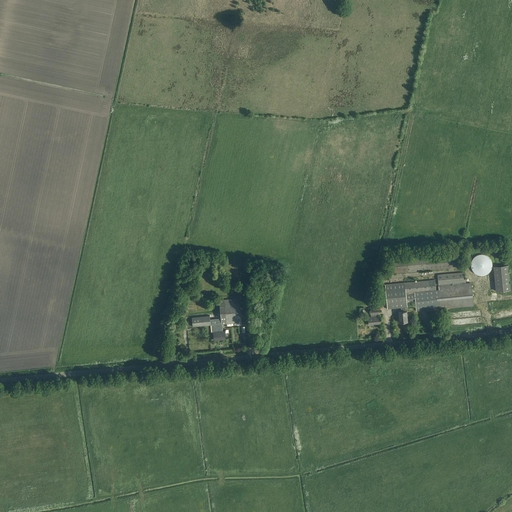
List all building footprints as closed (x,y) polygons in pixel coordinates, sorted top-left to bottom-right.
[(392,274),(460,268),(459,253),(391,259),(392,274)] [(471,263),(471,265),(471,266),(471,267),(472,268),(472,270),(473,271),(474,272),(474,273),(475,273),(477,274),(478,275),(479,275),(480,275),(482,275),(483,275),(484,275),(485,275),(486,274),(488,273),(489,273),(489,272),(490,271),(491,270),(491,268),(492,267),(492,266),(492,265),(492,263),(492,262),(491,261),(491,260),(490,259),(489,258),(489,257),(488,256),(486,255),(485,255),(484,254),(483,254),(482,254),(480,254),(479,254),(478,255),(477,255),(475,256),(474,257),(474,258),(473,259),(472,260),(472,261),(471,262),(471,263)] [(496,291),(511,290),(508,265),(493,266),(496,291)] [(466,283),(464,272),(438,275),(439,289),(436,290),(435,280),(385,284),(387,309),(401,308),(401,312),(399,312),(400,322),(408,322),(407,311),(406,311),(406,307),(408,307),(408,303),(415,302),(416,311),(473,306),(471,283),(466,283)] [(222,332),(222,325),(241,323),(239,299),(220,300),(221,313),(193,316),(194,327),(212,325),(213,333),(214,340),(226,339),(225,331),(222,332)] [(376,316),(376,314),(377,314),(377,308),(370,308),(371,317),(368,317),(369,325),(380,324),(380,316),(376,316)] [(511,309),(493,313),(494,320),(511,317),(511,309)]
